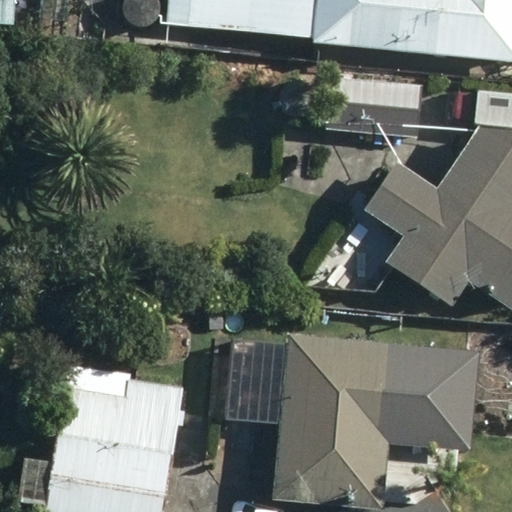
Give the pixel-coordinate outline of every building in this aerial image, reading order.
[(0,0),(0,30),(8,31),(10,1),(3,1),(3,0),(0,0)] [(309,51),(511,69),(511,0),(167,0),(164,31),(310,44),(309,51)] [(327,88),(323,137),(414,143),(417,95),(327,88)] [(390,175),(360,220),(400,247),(382,274),(444,315),(461,289),(511,323),(511,320),(511,140),(478,135),(452,173),(424,154),(404,184),(390,175)] [(298,265),(296,295),(334,298),(336,267),(298,265)] [(147,270),(145,284),(161,286),(163,272),(147,270)] [(285,343),(268,509),(298,511),(376,511),(382,452),(424,456),(434,358),(285,343)] [(33,511),(159,511),(177,395),(167,393),(168,390),(153,387),(152,393),(122,388),(122,393),(61,384),(47,473),(22,469),(16,509),(33,511)]
